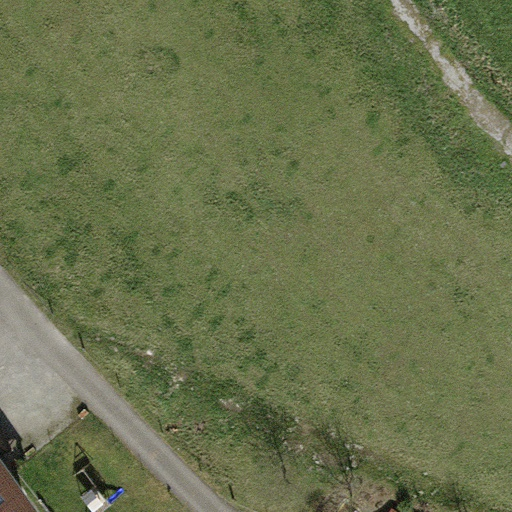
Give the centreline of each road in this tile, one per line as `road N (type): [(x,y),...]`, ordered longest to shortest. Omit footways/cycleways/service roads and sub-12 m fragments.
road 1 (residential): [(0,282),(217,511)]
road 2 (track): [(511,141),(491,124),(405,0)]
